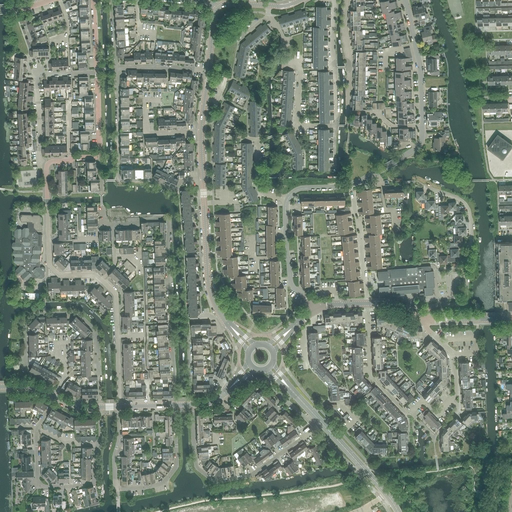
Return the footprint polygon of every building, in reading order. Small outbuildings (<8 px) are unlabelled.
[(398,7),(397,4),(381,8),(383,14),(385,13),(391,11),(391,9),(398,7)] [(423,5),(413,7),(415,17),(419,16),(420,21),(419,21),(420,26),(426,25),(425,20),(424,20),(424,19),(428,18),(427,13),(425,14),(423,5)] [(61,7),(58,8),(59,10),(56,11),(59,19),(64,17),(61,7)] [(54,21),(59,19),(56,11),(54,12),(53,9),(50,10),(54,21)] [(195,16),(194,20),(198,17),(199,10),(189,9),(189,12),(189,15),(195,16)] [(301,22),(308,20),(305,11),(302,12),(301,10),(298,11),(301,22)] [(295,24),(301,22),(298,11),(295,12),(295,14),(292,14),(295,24)] [(44,25),(49,23),(46,15),(43,16),(42,13),(40,14),(41,17),(42,19),(43,22),(44,25)] [(288,14),(285,15),(288,26),(295,24),(292,14),(289,15),(288,14)] [(281,28),(288,26),(285,15),(281,16),(282,17),(278,18),(281,28)] [(403,18),(402,15),(386,19),(387,24),(396,22),(396,20),(403,18)] [(198,26),(202,27),(204,27),(205,17),(198,17),(194,20),(199,20),(198,26)] [(34,28),(32,22),(24,25),(25,28),(22,29),(23,31),(34,28)] [(271,31),(265,23),(262,26),(261,25),(259,27),(266,35),(271,31)] [(399,34),(398,31),(405,29),(405,26),(389,30),(390,36),(399,34)] [(433,43),(433,42),(437,41),(435,34),(431,35),(431,33),(433,32),(432,26),(423,28),(424,32),(421,33),(423,42),(427,41),(428,44),(433,43)] [(261,40),(266,35),(259,27),(256,29),(257,30),(254,32),(261,40)] [(251,33),(248,35),(255,44),(261,40),(254,32),(252,34),(251,33)] [(29,38),(26,39),(28,44),(31,43),(30,41),(37,38),(36,33),(28,35),(29,38)] [(247,39),(244,41),(250,49),(255,44),(248,35),(246,38),(247,39)] [(391,41),(392,46),(392,47),(403,45),(403,42),(408,41),(407,38),(391,41)] [(241,44),(240,49),(250,51),(250,49),(244,41),(241,44)] [(47,59),(49,59),(49,47),(38,48),(38,59),(41,59),(41,56),(47,56),(47,59)] [(38,59),(38,48),(33,48),(33,50),(30,50),(30,56),(36,56),(36,59),(38,59)] [(125,52),(126,51),(126,48),(117,48),(118,58),(125,57),(128,54),(124,54),(124,52),(125,52)] [(249,57),(250,51),(240,49),(239,52),(238,52),(237,55),(249,57)] [(195,56),(191,56),(194,59),(201,60),(202,51),(199,50),(199,51),(196,50),(195,56)] [(16,57),(15,63),(24,63),(24,60),(27,61),(27,58),(24,58),(24,55),(18,54),(18,57),(16,57)] [(128,58),(128,54),(125,57),(125,64),(134,64),(134,61),(134,62),(134,58),(128,58)] [(247,64),(249,57),(237,55),(237,59),(238,59),(238,62),(247,64)] [(428,59),(428,64),(427,64),(427,71),(431,71),(431,75),(437,75),(437,76),(439,76),(439,75),(440,75),(439,71),(437,71),(437,64),(437,59),(439,59),(439,56),(432,56),(432,55),(428,55),(428,59)] [(189,60),(185,60),(185,59),(185,63),(184,63),(184,66),(194,66),(194,59),(191,56),(189,56),(189,60)] [(49,69),(52,69),(53,72),(55,71),(55,69),(58,68),(57,60),(52,60),(52,63),(49,63),(49,69)] [(235,65),(235,69),(246,71),(247,64),(238,62),(237,66),(235,65)] [(246,71),(235,69),(234,72),(236,73),(235,76),(245,78),(246,71)] [(128,70),(128,77),(131,81),(133,81),(133,77),(137,77),(137,73),(137,71),(128,70)] [(188,78),(188,82),(191,79),(192,72),(183,71),(183,74),(182,77),(188,78)] [(131,81),(128,77),(121,77),(121,87),(127,87),(129,87),(129,81),(131,81)] [(33,79),(27,79),(27,82),(20,81),(20,87),(34,88),(34,85),(28,85),(29,82),(32,82),(33,79)] [(195,89),(197,90),(198,80),(191,79),(188,82),(192,83),(191,89),(195,89)] [(228,91),(235,94),(239,85),(236,83),(237,82),(234,80),(228,91)] [(242,86),(239,85),(235,94),(241,97),(246,87),(243,85),(242,86)] [(252,91),(248,90),(249,88),(246,87),(241,97),(247,100),(252,91)] [(430,106),(437,106),(437,99),(440,99),(440,92),(429,92),(430,106)] [(53,107),(53,102),(51,102),(51,99),(45,99),(45,105),(42,105),(42,107),(53,107)] [(232,114),(235,107),(225,102),(223,105),(224,106),(223,109),(232,114)] [(220,111),(218,114),(229,120),(232,114),(223,109),(222,112),(220,111)] [(430,126),(437,125),(437,120),(442,119),(442,112),(434,112),(434,115),(428,115),(429,120),(430,120),(430,126)] [(187,119),(183,118),(186,122),(193,123),(194,113),(191,113),(188,113),(187,119)] [(225,126),(229,120),(218,114),(217,118),(218,118),(217,122),(225,126)] [(350,125),(353,125),(360,125),(360,121),(359,121),(359,115),(353,115),(353,121),(350,121),(350,125)] [(177,129),(186,129),(186,122),(183,118),(183,120),(176,120),(177,123),(177,127),(177,129)] [(43,132),(46,131),(46,137),(49,137),(49,134),(54,134),(54,129),(43,129),(43,132)] [(295,133),(294,130),(283,135),(286,141),(295,137),(294,134),(295,133)] [(445,142),(445,137),(446,137),(446,136),(446,133),(439,133),(439,138),(434,138),(435,145),(434,145),(434,150),(439,150),(439,149),(444,149),(443,142),(445,142)] [(511,146),(511,144),(498,134),(488,148),(503,159),(511,146)] [(182,142),(182,146),(185,143),(185,136),(176,136),(176,139),(176,143),(182,142)] [(296,140),(295,137),(286,141),(289,147),(300,142),(298,139),(296,140)] [(300,142),(289,147),(292,153),(301,149),(300,146),(301,145),(300,142)] [(192,143),(185,143),(182,146),(186,146),(187,152),(193,152),(192,143)] [(42,155),(48,154),(48,157),(51,157),(51,146),(45,146),(45,149),(42,149),(42,155)] [(27,165),(27,159),(30,158),(29,156),(18,157),(19,162),(21,162),(21,165),(27,165)] [(153,177),(159,179),(162,171),(159,170),(157,169),(153,177)] [(36,170),(18,171),(19,177),(21,177),(21,182),(17,182),(18,188),(34,187),(34,184),(37,184),(36,170)] [(59,179),(59,181),(67,181),(67,170),(59,170),(59,174),(56,174),(56,179),(59,179)] [(164,182),(168,174),(162,171),(159,179),(162,181),(164,182)] [(167,183),(170,184),(173,176),(168,174),(164,182),(166,183),(167,183)] [(170,184),(175,187),(179,178),(179,175),(178,176),(177,178),(173,176),(170,184)] [(68,195),(67,187),(67,181),(59,181),(59,184),(56,184),(56,189),(59,189),(59,192),(62,192),(62,195),(68,195)] [(243,190),(246,197),(257,191),(255,188),(254,189),(252,186),(243,190)] [(190,196),(190,190),(182,191),(182,194),(181,195),(181,198),(193,197),(193,196),(190,196)] [(258,195),(257,191),(246,197),(249,203),(258,199),(257,195),(258,195)] [(424,209),(427,209),(427,203),(428,203),(428,201),(427,195),(424,195),(424,191),(416,191),(416,199),(421,199),(421,203),(424,203),(424,209)] [(193,198),(193,197),(181,198),(182,202),(183,202),(183,206),(191,205),(190,199),(193,198)] [(428,203),(427,203),(427,209),(435,208),(436,216),(439,216),(439,215),(438,212),(439,212),(438,208),(439,208),(438,203),(435,203),(435,201),(428,201),(428,203)] [(448,205),(449,205),(449,210),(456,210),(457,214),(460,214),(459,206),(456,206),(456,202),(448,202),(448,205)] [(182,209),(182,213),(195,212),(194,211),(191,211),(191,205),(183,206),(183,209),(182,209)] [(442,213),(449,213),(449,210),(449,205),(448,205),(441,206),(441,208),(439,208),(438,208),(439,212),(438,212),(439,215),(439,216),(439,217),(442,217),(442,213)] [(59,217),(58,217),(57,218),(57,219),(68,219),(71,219),(71,210),(62,210),(63,214),(59,214),(59,217)] [(195,213),(195,212),(182,213),(183,217),(184,217),(184,221),(192,220),(192,214),(195,213)] [(12,243),(12,246),(12,247),(14,249),(13,250),(13,254),(15,257),(14,258),(14,261),(16,264),(19,264),(19,266),(16,270),(15,272),(18,275),(21,275),(21,277),(24,280),(28,280),(30,278),(31,276),(33,277),(35,278),(37,278),(38,277),(38,278),(42,278),(45,276),(45,272),(44,271),(45,271),(45,268),(44,267),(41,267),(40,267),(40,262),(39,261),(40,260),(40,255),(39,254),(42,252),(42,247),(41,245),(42,244),(42,234),(39,234),(36,232),(36,230),(41,230),(43,229),(43,225),(40,223),(41,221),(42,217),(39,215),(34,215),(32,216),(31,215),(22,214),(20,216),(20,220),(21,222),(32,222),(32,224),(28,227),(25,227),(24,227),(22,230),(21,228),(17,228),(14,231),(14,236),(15,238),(15,242),(14,242),(12,243)] [(454,222),(454,225),(462,225),(462,222),(464,222),(463,214),(460,214),(457,214),(455,214),(455,222),(454,222)] [(193,226),(192,220),(184,221),(184,224),(183,224),(184,228),(196,227),(196,226),(193,226)] [(142,233),(148,232),(148,226),(154,226),(154,222),(141,222),(142,233)] [(166,222),(154,222),(154,226),(160,226),(160,232),(166,232),(166,222)] [(462,227),(462,225),(454,225),(454,228),(455,228),(456,235),(459,235),(462,235),(467,235),(466,227),(462,227)] [(185,232),(185,236),(193,235),(193,229),(196,228),(196,227),(184,228),(184,232),(185,232)] [(185,239),(185,243),(197,242),(197,241),(194,241),(193,235),(185,236),(186,239),(185,239)] [(462,243),(462,235),(459,235),(456,235),(453,235),(454,243),(450,243),(450,246),(456,246),(458,246),(458,243),(462,243)] [(511,241),(497,242),(498,300),(509,300),(509,308),(511,308),(511,241)] [(195,250),(194,244),(197,243),(197,242),(185,243),(185,247),(186,247),(187,251),(186,251),(186,253),(196,252),(196,250),(195,250)] [(451,257),(455,256),(455,257),(457,256),(459,256),(458,249),(456,249),(456,246),(450,246),(448,246),(448,250),(450,249),(451,256),(451,257)] [(53,253),(53,257),(59,257),(60,255),(61,255),(61,253),(64,253),(64,248),(55,248),(55,251),(54,251),(53,253)] [(437,262),(440,261),(440,255),(439,253),(436,253),(436,249),(435,249),(430,249),(428,249),(429,258),(436,257),(437,262)] [(197,254),(186,255),(186,256),(187,256),(187,261),(186,261),(187,264),(199,264),(199,263),(196,263),(195,256),(197,256),(197,254)] [(64,258),(61,256),(61,255),(60,255),(59,257),(53,257),(53,263),(55,264),(56,264),(59,266),(65,259),(66,258),(65,257),(64,258)] [(447,262),(457,261),(457,256),(455,257),(455,256),(451,257),(451,256),(447,257),(447,255),(440,255),(440,261),(440,264),(447,264),(447,262)] [(92,259),(92,262),(92,268),(97,268),(98,268),(100,270),(106,263),(102,260),(99,263),(98,262),(96,262),(96,256),(92,256),(92,259)] [(69,263),(65,259),(59,266),(61,268),(61,270),(62,271),(68,271),(68,266),(70,264),(70,263),(69,263)] [(70,264),(68,266),(68,271),(72,271),(74,269),(77,269),(76,260),(71,260),(71,263),(70,263),(70,264)] [(110,267),(106,263),(100,270),(102,272),(102,273),(102,274),(103,275),(110,267)] [(406,268),(387,269),(387,271),(378,272),(378,280),(384,280),(385,287),(379,287),(379,295),(390,295),(390,293),(392,293),(392,296),(404,295),(404,293),(420,292),(419,289),(424,288),(425,293),(419,294),(420,296),(433,295),(432,287),(435,287),(433,271),(430,271),(429,266),(417,267),(406,268)] [(117,270),(115,268),(108,276),(109,276),(110,276),(113,278),(120,270),(118,269),(117,270)] [(121,271),(120,270),(113,278),(115,280),(115,282),(115,283),(123,275),(120,272),(121,271)] [(126,278),(123,275),(115,283),(116,283),(118,283),(120,285),(126,278)] [(130,282),(126,278),(120,285),(122,287),(122,289),(123,290),(130,282)] [(94,287),(88,293),(92,297),(91,298),(91,299),(102,288),(100,286),(97,289),(94,287)] [(104,290),(102,288),(91,299),(92,299),(93,298),(97,302),(103,295),(101,293),(104,290)] [(105,298),(103,295),(97,302),(100,306),(99,307),(100,307),(111,296),(108,294),(105,298)] [(111,296),(100,307),(100,308),(101,307),(105,310),(112,304),(109,302),(113,298),(111,296)] [(279,306),(287,306),(287,303),(284,303),(284,300),(277,300),(277,306),(275,306),(275,309),(280,308),(279,306)] [(197,310),(201,310),(201,309),(188,309),(188,313),(190,313),(190,317),(198,317),(197,310)] [(70,323),(74,327),(80,320),(75,315),(74,316),(74,318),(75,318),(72,321),(72,320),(67,321),(67,323),(70,323)] [(379,326),(383,326),(387,318),(385,317),(383,317),(383,316),(378,316),(378,317),(376,317),(377,330),(379,330),(379,326)] [(45,324),(45,321),(45,317),(38,317),(37,317),(32,322),(39,328),(43,324),(45,324)] [(387,318),(383,326),(387,328),(385,331),(387,332),(393,321),(391,320),(391,319),(387,317),(387,318)] [(77,330),(85,322),(84,322),(82,322),(80,320),(74,327),(72,329),(76,332),(77,330)] [(390,329),(394,331),(398,323),(394,321),(393,321),(387,332),(389,333),(390,329)] [(36,332),(39,328),(32,322),(28,327),(29,327),(30,327),(33,329),(33,330),(33,334),(36,334),(36,332)] [(77,330),(81,334),(87,327),(85,325),(85,323),(85,322),(77,330)] [(123,326),(121,327),(122,332),(127,332),(127,328),(132,328),(132,322),(123,322),(123,326)] [(216,336),(217,335),(217,332),(211,332),(211,329),(211,326),(211,323),(201,324),(201,330),(207,330),(208,336),(216,336)] [(402,325),(398,323),(394,331),(398,333),(396,336),(398,337),(404,326),(402,325)] [(195,330),(201,330),(201,324),(191,324),(191,336),(195,336),(195,330)] [(406,336),(405,336),(409,328),(405,326),(405,327),(404,326),(398,337),(400,338),(401,335),(405,337),(406,336)] [(92,332),(91,331),(87,327),(81,334),(79,336),(81,337),(83,336),(85,337),(85,340),(88,340),(88,335),(87,335),(90,332),(92,332)] [(414,328),(409,328),(405,336),(406,336),(405,337),(408,338),(414,338),(414,341),(416,341),(416,329),(414,329),(414,328)] [(511,335),(503,336),(503,340),(507,340),(506,341),(506,344),(507,344),(511,344),(511,339),(511,335)] [(224,341),(223,336),(217,336),(217,337),(217,343),(220,343),(223,348),(220,350),(221,353),(221,355),(226,355),(226,351),(230,349),(226,340),(224,341)] [(128,343),(128,339),(122,339),(122,344),(123,345),(124,349),(133,349),(133,343),(128,343)] [(429,351),(436,344),(432,341),(430,340),(425,347),(429,351)] [(439,347),(436,344),(429,351),(434,355),(440,349),(439,347)] [(444,353),(445,352),(442,349),(441,350),(440,349),(434,355),(438,359),(447,359),(447,355),(444,353)] [(226,358),(226,355),(221,355),(221,356),(220,359),(223,361),(220,366),(226,369),(230,360),(226,358)] [(313,368),(313,369),(319,362),(319,358),(323,358),(323,356),(310,357),(310,359),(309,359),(310,363),(311,363),(311,366),(313,368)] [(40,363),(35,361),(30,370),(33,372),(33,374),(34,374),(39,365),(40,363)] [(322,366),(319,362),(313,369),(313,368),(312,369),(315,372),(316,372),(317,373),(326,365),(325,363),(322,366)] [(328,372),(325,368),(330,364),(329,362),(326,365),(317,373),(318,374),(318,375),(321,378),(328,372)] [(36,374),(39,375),(43,367),(39,365),(34,374),(34,375),(36,374)] [(218,372),(215,371),(214,374),(209,374),(209,376),(213,376),(214,375),(222,378),(226,369),(220,366),(218,372)] [(42,377),(41,377),(42,379),(43,379),(48,370),(43,367),(39,375),(42,377)] [(45,379),(48,380),(52,372),(48,370),(43,379),(45,379)] [(331,375),(328,372),(321,378),(324,382),(324,381),(326,382),(335,374),(337,372),(335,370),(331,375)] [(357,383),(364,377),(363,373),(362,373),(362,371),(350,372),(343,372),(344,375),(350,375),(350,374),(354,374),(354,378),(355,378),(355,381),(357,383)] [(55,386),(58,381),(55,379),(57,375),(52,372),(48,380),(51,382),(50,382),(51,384),(55,386)] [(326,382),(327,383),(326,384),(329,387),(338,387),(338,383),(336,381),(333,377),(336,375),(335,374),(326,382)] [(67,391),(70,392),(74,384),(79,376),(73,376),(71,376),(70,377),(70,378),(64,384),(61,389),(65,391),(67,391)] [(391,379),(388,376),(381,381),(381,382),(384,385),(386,386),(394,378),(393,376),(391,379)] [(367,380),(364,377),(357,383),(356,384),(359,387),(357,389),(358,391),(367,382),(366,381),(367,380)] [(197,384),(197,378),(193,378),(194,391),(204,390),(203,384),(197,384)] [(210,384),(203,384),(204,390),(213,390),(213,378),(209,378),(210,384)] [(386,388),(389,391),(396,385),(393,381),(396,379),(394,378),(386,386),(387,387),(386,388)] [(446,384),(439,378),(435,382),(442,388),(443,387),(443,388),(447,384),(446,384)] [(365,393),(372,386),(369,383),(368,384),(367,382),(358,391),(359,392),(362,390),(365,393)] [(435,382),(431,387),(438,393),(441,390),(442,388),(435,382)] [(79,387),(74,384),(70,392),(73,394),(72,394),(73,395),(78,398),(79,392),(80,388),(79,387)] [(169,390),(163,391),(163,397),(173,397),(172,384),(169,384),(169,390)] [(136,398),(136,391),(130,392),(130,385),(126,385),(126,398),(136,398)] [(142,391),(136,391),(136,398),(146,397),(146,385),(144,385),(142,385),(142,391)] [(156,385),(154,385),(153,385),(153,397),(163,397),(163,391),(163,387),(156,387),(156,385)] [(403,387),(402,385),(399,388),(396,385),(389,391),(392,394),(393,394),(394,395),(403,387)] [(367,403),(370,400),(380,390),(377,387),(377,388),(375,386),(369,392),(372,396),(369,399),(368,399),(366,401),(367,403)] [(78,398),(83,398),(86,398),(87,399),(88,399),(87,389),(82,389),(82,387),(80,388),(79,392),(78,398)] [(404,388),(403,387),(394,395),(395,396),(394,397),(397,400),(405,394),(402,390),(404,388)] [(431,387),(427,392),(433,397),(434,396),(435,397),(438,393),(431,387)] [(253,389),(246,395),(250,399),(253,396),(258,396),(258,393),(257,393),(253,389)] [(269,395),(263,389),(259,393),(258,393),(258,396),(260,396),(260,398),(263,401),(265,399),(269,395)] [(380,390),(370,400),(372,402),(375,399),(377,401),(384,395),(382,394),(383,393),(380,390)] [(430,403),(433,399),(432,399),(433,397),(427,392),(423,396),(430,403)] [(405,394),(397,400),(401,404),(401,403),(402,404),(407,400),(409,402),(414,398),(411,396),(410,394),(408,397),(405,394)] [(244,406),(244,407),(250,407),(250,405),(248,405),(248,402),(250,399),(246,395),(240,402),(242,404),(244,406)] [(276,402),(269,395),(265,399),(268,402),(268,407),(272,407),(272,406),(276,402)] [(381,405),(379,407),(380,407),(389,399),(386,396),(385,397),(384,395),(377,401),(381,405)] [(36,400),(31,400),(31,408),(33,408),(38,411),(42,403),(36,399),(36,400)] [(380,407),(381,408),(382,407),(386,410),(392,404),(391,403),(391,402),(389,399),(380,407)] [(45,404),(42,403),(38,411),(42,413),(47,404),(47,403),(45,404)] [(388,416),(389,417),(391,416),(390,415),(397,408),(394,405),(393,406),(392,404),(386,410),(389,414),(388,416)] [(48,416),(52,419),(57,411),(54,409),(54,407),(53,407),(48,416)] [(252,416),(251,414),(248,411),(248,409),(250,409),(250,407),(244,407),(244,408),(240,412),(247,418),(249,420),(252,416)] [(265,414),(269,418),(276,411),(272,407),(268,407),(268,411),(265,414)] [(397,408),(390,415),(391,416),(394,419),(401,413),(399,412),(400,411),(397,408)] [(431,413),(429,411),(427,409),(422,413),(426,418),(424,419),(428,423),(434,417),(430,414),(431,413)] [(511,409),(507,410),(507,414),(503,414),(503,418),(511,418),(511,409)] [(52,419),(57,421),(62,412),(61,411),(60,412),(57,411),(52,419)] [(276,419),(280,419),(281,415),(280,415),(276,411),(269,418),(268,420),(268,419),(265,422),(268,424),(271,420),(273,422),(276,419)] [(281,415),(280,419),(285,419),(288,422),(292,418),(285,411),(281,415)] [(472,412),(472,413),(472,421),(479,421),(478,416),(485,415),(485,411),(478,412),(477,413),(477,412),(472,412)] [(61,423),(66,415),(63,414),(63,412),(62,412),(57,421),(61,423)] [(243,422),(247,418),(240,412),(236,416),(235,416),(235,419),(240,419),(243,422)] [(232,422),(232,413),(227,414),(227,416),(223,416),(223,422),(223,424),(227,424),(229,423),(231,425),(233,422),(232,422)] [(396,424),(396,425),(407,420),(405,418),(406,417),(403,414),(402,415),(401,413),(394,419),(398,423),(396,424)] [(463,419),(462,420),(471,429),(472,427),(469,425),(472,421),(472,413),(468,413),(466,416),(465,415),(462,418),(463,419)] [(165,419),(165,425),(171,425),(171,415),(159,416),(159,414),(155,414),(155,421),(159,421),(159,419),(165,419)] [(209,417),(209,414),(197,414),(197,424),(203,424),(203,418),(209,417)] [(219,422),(223,422),(223,416),(219,416),(219,414),(214,414),(214,422),(213,423),(216,425),(219,422)] [(64,425),(66,426),(68,422),(75,425),(75,418),(71,416),(70,416),(69,417),(68,417),(66,415),(61,423),(60,426),(62,427),(63,427),(64,425)] [(437,421),(434,417),(428,423),(431,427),(433,425),(435,427),(436,427),(438,429),(442,425),(438,420),(437,421)] [(461,430),(464,427),(465,426),(456,417),(455,419),(454,418),(451,421),(458,428),(461,430)] [(291,429),(294,429),(295,428),(299,424),(292,418),(288,422),(291,425),(288,426),(288,428),(291,429)] [(408,427),(408,423),(407,423),(407,420),(396,425),(396,426),(398,425),(399,430),(408,430),(407,427),(408,427)] [(449,425),(448,427),(457,435),(458,434),(455,431),(458,428),(451,421),(448,425),(449,425)] [(197,434),(210,433),(212,433),(212,432),(211,432),(210,432),(210,430),(203,430),(203,424),(197,424),(197,434)] [(156,432),(156,435),(159,435),(172,435),(171,425),(165,425),(165,431),(156,432)] [(443,431),(444,431),(450,437),(453,434),(456,436),(457,435),(448,427),(447,428),(446,427),(443,431)] [(26,433),(26,429),(19,430),(19,434),(19,443),(26,443),(26,444),(31,444),(31,433),(26,433)] [(290,440),(294,437),(295,440),(299,437),(294,430),(294,429),(291,429),(289,429),(289,432),(290,432),(290,433),(287,435),(290,440)] [(356,438),(359,442),(366,435),(361,430),(358,433),(355,436),(356,438)] [(210,437),(210,436),(212,435),(212,433),(210,433),(197,434),(198,444),(204,444),(204,437),(210,437)] [(266,443),(265,448),(269,448),(269,447),(273,444),(268,436),(265,433),(260,437),(263,441),(264,440),(266,443)] [(272,433),(268,436),(273,444),(278,441),(279,441),(279,437),(280,434),(277,434),(277,437),(275,437),(272,433)] [(367,433),(366,435),(359,442),(362,445),(363,444),(364,445),(373,437),(371,436),(370,436),(367,433)] [(42,443),(41,443),(40,444),(40,445),(51,445),(51,440),(48,440),(47,437),(43,434),(41,437),(42,443)] [(172,445),(172,435),(159,435),(160,439),(166,438),(166,445),(172,445)] [(287,442),(290,440),(287,435),(284,438),(279,437),(279,441),(280,441),(285,447),(289,444),(287,442)] [(367,451),(368,450),(374,444),(371,441),(374,438),(373,437),(364,445),(365,447),(364,447),(367,451)] [(374,444),(368,450),(370,453),(374,453),(379,454),(379,453),(380,453),(381,440),(379,440),(379,444),(374,444)] [(300,447),(297,449),(301,454),(304,451),(306,452),(305,454),(307,454),(308,452),(309,448),(308,448),(303,441),(299,444),(300,447)] [(407,444),(395,445),(395,447),(398,447),(399,451),(402,451),(402,454),(404,454),(404,455),(408,454),(408,451),(408,450),(408,446),(407,446),(407,444)] [(312,453),(314,457),(319,454),(315,446),(310,448),(309,448),(308,452),(312,453)] [(259,452),(261,454),(265,459),(268,457),(270,459),(274,456),(269,449),(269,448),(265,448),(265,449),(264,448),(259,452)] [(254,454),(252,454),(251,456),(249,456),(247,452),(244,454),(241,449),(239,451),(248,463),(252,460),(253,460),(254,456),(254,454)] [(302,456),(301,454),(297,449),(294,451),(292,449),(288,452),(293,459),(293,460),(297,460),(297,456),(299,458),(302,456)] [(19,451),(19,453),(18,453),(18,458),(21,458),(21,468),(31,468),(31,456),(28,456),(28,450),(19,451)] [(243,466),(248,463),(239,451),(237,452),(240,457),(238,459),(240,462),(240,467),(243,467),(243,466)] [(261,461),(265,459),(261,454),(258,457),(254,456),(253,460),(254,460),(259,467),(263,463),(261,461)] [(314,462),(316,461),(315,465),(318,466),(318,465),(323,462),(319,454),(314,457),(312,458),(314,462)] [(213,460),(212,461),(211,461),(209,460),(209,459),(202,460),(202,464),(205,466),(203,468),(208,472),(214,464),(215,463),(215,462),(214,461),(213,460)] [(163,462),(159,467),(167,473),(171,468),(169,467),(171,464),(171,460),(163,460),(163,462)] [(275,466),(271,468),(275,473),(278,470),(283,471),(283,467),(282,467),(277,460),(273,464),(275,466)] [(300,461),(297,460),(293,460),(293,461),(288,464),(294,472),(294,471),(295,472),(296,472),(297,472),(298,471),(298,470),(298,469),(298,468),(296,465),(296,464),(298,464),(301,462),(300,461)] [(215,474),(217,476),(219,468),(214,464),(208,472),(213,476),(215,474)] [(290,475),(294,472),(288,464),(284,468),(283,467),(283,471),(287,471),(290,475)] [(42,476),(44,476),(46,478),(53,472),(49,468),(49,466),(41,466),(41,475),(42,476)] [(217,476),(222,475),(223,477),(229,476),(227,466),(221,467),(219,468),(217,476)] [(155,472),(154,472),(156,479),(160,479),(161,476),(163,478),(167,473),(159,467),(155,472)] [(262,475),(261,473),(258,475),(260,477),(262,475),(266,481),(271,480),(272,475),(275,473),(271,468),(268,471),(267,468),(263,471),(264,473),(262,475)] [(30,480),(32,478),(34,478),(34,471),(17,472),(18,478),(20,480),(22,478),(24,480),(24,488),(27,491),(30,488),(30,480)] [(56,475),(53,472),(46,478),(49,480),(48,481),(48,482),(50,483),(56,483),(56,478),(57,476),(57,475),(56,475)] [(57,475),(57,476),(56,478),(56,483),(64,483),(64,472),(59,472),(59,475),(57,475)] [(156,482),(156,479),(154,472),(148,473),(150,483),(156,482)] [(150,483),(148,473),(142,475),(144,484),(150,483)] [(122,478),(121,479),(121,483),(127,483),(127,480),(132,480),(132,474),(122,474),(122,478)] [(53,504),(62,504),(62,507),(66,507),(65,501),(62,501),(62,495),(53,495),(53,504)] [(96,499),(95,496),(86,498),(83,499),(84,502),(87,501),(88,503),(89,503),(89,506),(96,504),(99,503),(98,500),(96,499)] [(31,503),(31,508),(32,509),(33,509),(36,509),(37,508),(37,506),(45,505),(45,511),(49,511),(49,498),(45,498),(39,498),(39,497),(33,497),(33,502),(31,503)]
